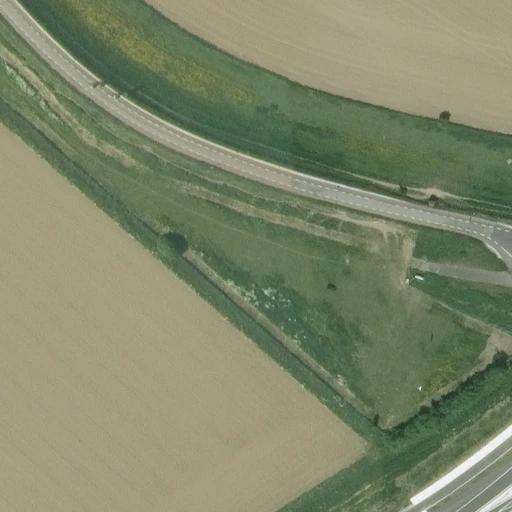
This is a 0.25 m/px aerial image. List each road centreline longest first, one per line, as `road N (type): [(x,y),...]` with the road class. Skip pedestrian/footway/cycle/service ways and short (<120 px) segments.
road 1 (tertiary): [(511,239),(339,195),(125,116),(0,0)]
road 2 (track): [(511,281),(446,270),(428,278),(407,318),(398,412),(383,435)]
